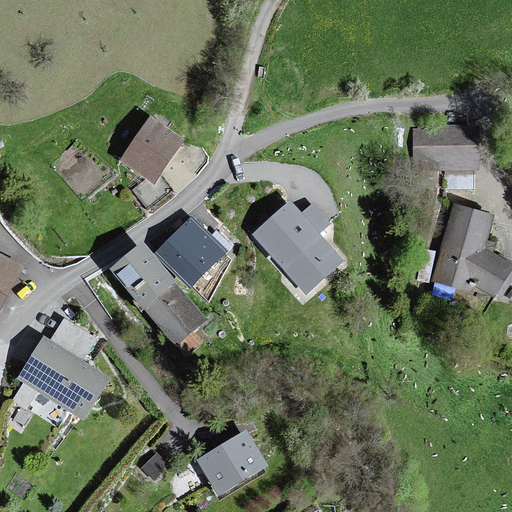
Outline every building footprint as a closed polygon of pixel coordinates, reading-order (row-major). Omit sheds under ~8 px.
[(147,120),(116,165),(151,188),(180,144),(147,120)] [(475,129),(409,129),(410,170),(476,172),(475,129)] [(291,203),(250,238),(304,297),(343,261),(318,236),(329,227),(310,205),(301,215),(291,203)] [(492,216),(451,207),(430,280),(492,301),(511,271),(511,268),(487,254),(492,216)] [(227,254),(189,221),(156,256),(189,293),(227,254)] [(141,247),(107,276),(172,354),(205,326),(141,247)] [(0,310),(20,271),(0,260),(0,310)] [(43,342),(14,382),(22,387),(10,404),(50,430),(60,413),(83,427),(111,384),(83,365),(95,343),(64,325),(51,345),(43,342)] [(244,437),(194,465),(217,502),(266,470),(244,437)]
